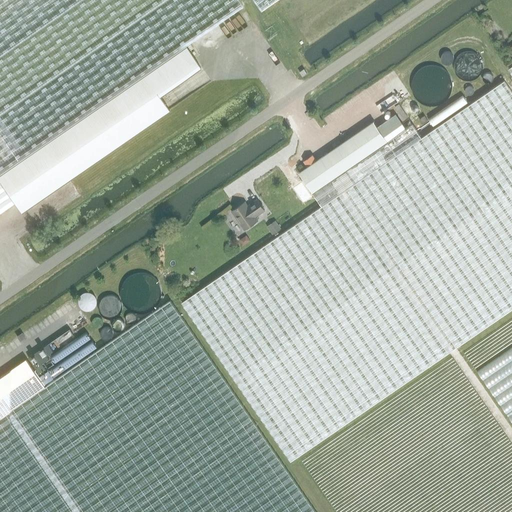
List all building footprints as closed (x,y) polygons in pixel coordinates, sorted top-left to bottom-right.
[(0,0),(0,211),(13,203),(21,213),(169,110),(159,95),(200,67),(185,45),(242,6),(237,0),(0,0)] [(254,0),(262,10),(276,0),(254,0)] [(304,68),(299,72),(302,76),(307,73),(304,68)] [(322,206),(181,302),(291,461),(511,308),(511,92),(504,81),(421,137),(412,124),(405,129),(395,114),(377,126),(373,121),(314,162),(305,168),(299,172),(322,206)] [(399,104),(394,107),(403,119),(407,116),(399,104)] [(292,188),(302,203),(311,197),(300,182),(292,188)] [(255,217),(264,210),(257,200),(247,206),(245,202),(231,211),(244,230),(257,220),(255,217)] [(46,224),(40,216),(30,224),(36,232),(46,224)] [(281,229),(275,220),(266,226),(272,235),(281,229)] [(248,233),(241,238),(244,242),(251,238),(248,233)] [(315,511),(170,300),(98,349),(45,386),(40,378),(26,359),(0,376),(0,511),(315,511)] [(55,339),(59,344),(73,334),(69,329),(55,339)] [(20,340),(25,337),(22,332),(17,336),(20,340)] [(511,343),(480,364),(511,415),(511,343)] [(28,357),(39,373),(45,368),(42,363),(49,359),(47,356),(53,351),(48,344),(28,357)] [(54,378),(48,370),(40,376),(45,384),(54,378)]
